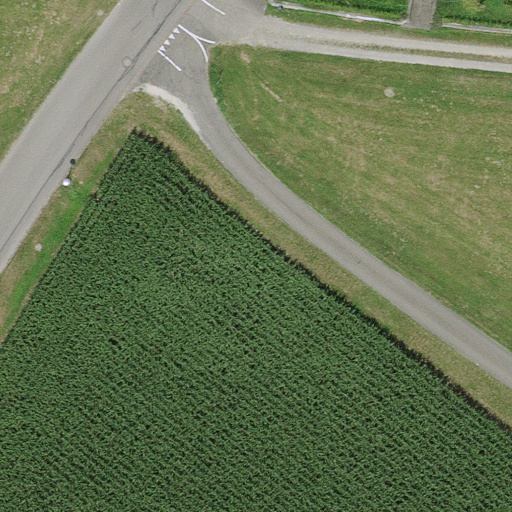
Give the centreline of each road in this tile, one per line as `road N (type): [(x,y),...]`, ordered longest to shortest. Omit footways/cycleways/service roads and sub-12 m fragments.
road 1 (track): [(511,375),(268,197),(208,119),(189,77),(134,36)]
road 2 (track): [(203,0),(242,27),(289,38),(511,62)]
road 3 (unclassified): [(163,0),(0,218)]
